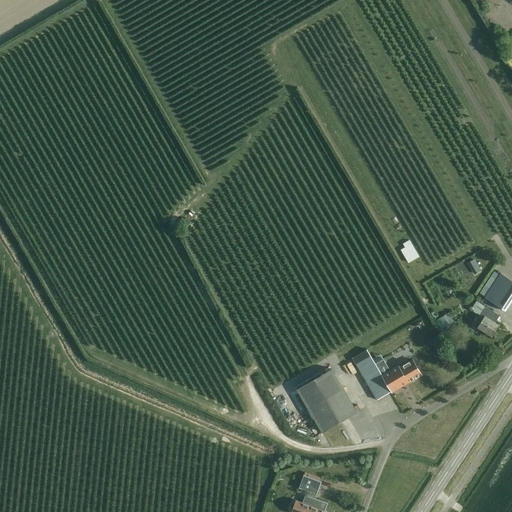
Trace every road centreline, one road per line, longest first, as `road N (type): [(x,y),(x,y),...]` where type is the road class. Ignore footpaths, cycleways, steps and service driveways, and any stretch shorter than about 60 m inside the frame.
road 1 (unclassified): [(364,511),(389,442),(511,360)]
road 2 (secondary): [(421,511),(511,375)]
road 3 (track): [(389,442),(305,449),(256,417)]
